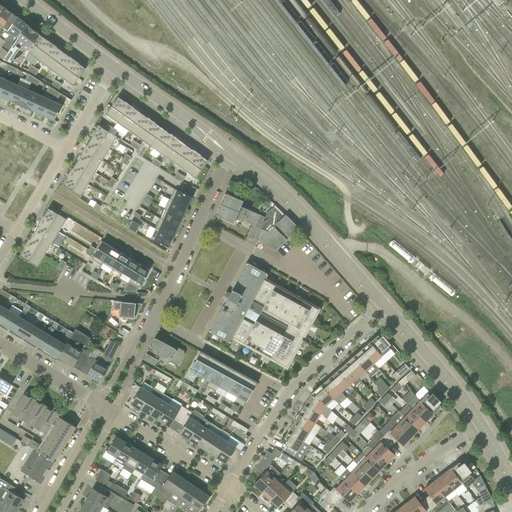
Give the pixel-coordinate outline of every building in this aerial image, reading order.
[(0,31),(2,28),(12,13),(4,7),(0,12),(0,31)] [(2,48),(0,46),(0,57),(3,59),(8,52),(27,24),(12,13),(2,28),(11,34),(2,48)] [(8,52),(3,59),(19,66),(40,35),(27,24),(8,52)] [(40,62),(52,44),(41,36),(28,53),(40,62)] [(52,44),(40,62),(51,70),(63,53),(52,44)] [(63,53),(51,70),(62,78),(74,61),(63,53)] [(86,69),(74,61),(62,78),(73,86),(86,69)] [(32,82),(35,78),(29,74),(26,78),(32,82)] [(41,81),(35,78),(32,82),(38,86),(41,81)] [(0,94),(0,96),(10,101),(17,85),(6,80),(0,94)] [(21,106),(28,90),(17,85),(10,101),(21,106)] [(46,91),(53,95),(55,90),(49,87),(46,91)] [(32,111),(39,95),(28,90),(21,106),(32,111)] [(55,90),(53,95),(59,98),(61,94),(55,90)] [(50,100),(39,95),(32,111),(43,116),(50,100)] [(106,115),(117,123),(130,105),(118,97),(106,115)] [(62,105),(50,100),(43,116),(55,121),(62,105)] [(117,123),(128,131),(141,113),(130,105),(117,123)] [(139,139),(152,121),(141,113),(128,131),(139,139)] [(151,147),(163,129),(152,121),(139,139),(151,147)] [(99,126),(91,138),(110,149),(117,137),(114,136),(110,133),(106,131),(99,126)] [(162,155),(174,137),(163,129),(151,147),(162,155)] [(173,163),(185,145),(174,137),(162,155),(173,163)] [(91,138),(84,150),(102,161),(110,149),(91,138)] [(196,153),(185,145),(173,163),(184,171),(196,153)] [(77,162),(95,173),(102,161),(84,150),(77,162)] [(208,161),(196,153),(184,171),(196,179),(208,161)] [(70,173),(88,184),(95,173),(77,162),(70,173)] [(81,197),(88,184),(70,173),(62,185),(81,197)] [(254,186),(251,183),(247,191),(251,193),(254,194),(257,189),(254,186)] [(177,190),(172,201),(187,207),(192,197),(177,190)] [(243,201),(225,193),(220,204),(258,221),(260,216),(260,215),(240,206),(243,201)] [(172,201),(168,210),(182,217),(187,207),(172,201)] [(220,204),(216,215),(233,222),(235,217),(252,225),(255,226),(258,221),(220,204)] [(299,229),(286,216),(275,205),(266,215),(269,218),(263,223),(261,229),(263,230),(269,233),(275,228),(277,225),(289,238),(299,229)] [(48,208),(41,221),(59,232),(67,220),(48,208)] [(168,210),(163,220),(178,227),(182,217),(168,210)] [(265,218),(260,216),(258,221),(255,226),(259,228),(260,228),(265,218)] [(163,220),(159,230),(173,237),(178,227),(163,220)] [(41,221),(34,232),(52,244),(59,232),(41,221)] [(247,237),(254,241),(259,228),(255,226),(252,225),(247,237)] [(169,247),(173,237),(159,230),(155,228),(151,239),(169,247)] [(258,242),(276,251),(287,240),(275,228),(269,233),(263,230),(258,242)] [(45,255),(52,244),(34,232),(27,244),(45,255)] [(103,242),(92,259),(102,266),(103,264),(103,263),(104,261),(112,247),(103,242)] [(38,267),(45,255),(27,244),(19,256),(38,267)] [(121,253),(112,247),(104,261),(113,267),(121,253)] [(131,259),(121,253),(113,267),(122,272),(131,259)] [(140,264),(131,259),(122,272),(131,278),(132,278),(140,264)] [(247,263),(233,289),(230,294),(226,292),(222,300),(225,302),(209,331),(230,343),(233,338),(244,344),(246,339),(273,353),(270,358),(287,367),(297,347),(299,348),(304,340),(302,339),(303,337),(305,338),(310,329),(308,328),(318,309),(304,302),(302,300),(300,305),(273,290),(276,286),(265,280),(265,279),(268,274),(247,263)] [(129,282),(139,288),(142,283),(143,284),(145,280),(144,279),(150,270),(140,264),(132,278),(131,278),(129,282)] [(139,319),(139,311),(142,311),(145,305),(133,303),(118,301),(117,309),(124,310),(123,317),(139,319)] [(0,321),(1,323),(8,311),(0,305),(0,321)] [(1,323),(15,331),(23,319),(8,311),(1,323)] [(15,331),(30,340),(37,328),(23,319),(15,331)] [(117,332),(106,325),(106,326),(102,333),(108,336),(109,335),(114,338),(117,332)] [(30,340),(44,349),(51,337),(37,328),(30,340)] [(58,357),(80,371),(89,356),(82,352),(90,338),(75,329),(65,345),(58,357)] [(381,338),(378,335),(370,342),(382,356),(390,349),(387,345),(389,344),(383,337),(381,338)] [(44,349),(58,357),(65,345),(51,337),(44,349)] [(155,338),(150,346),(157,350),(156,352),(178,364),(184,354),(183,351),(178,349),(176,349),(155,338)] [(89,356),(80,371),(88,376),(100,382),(119,345),(111,340),(101,359),(97,357),(89,356)] [(370,342),(361,349),(374,363),(382,356),(370,342)] [(366,370),(372,377),(380,370),(374,363),(361,349),(353,356),(366,370)] [(190,371),(200,376),(210,357),(201,352),(190,371)] [(146,354),(147,355),(144,359),(143,359),(154,365),(157,360),(146,354)] [(345,364),(357,377),(366,370),(353,356),(345,364)] [(200,376),(209,381),(220,362),(210,357),(200,376)] [(216,391),(218,387),(218,386),(229,367),(220,362),(209,381),(207,386),(216,391)] [(361,381),(357,378),(357,377),(345,364),(337,371),(349,385),(353,388),(361,381)] [(400,377),(409,368),(405,364),(396,372),(400,377)] [(218,386),(218,387),(228,392),(238,372),(229,367),(218,386)] [(406,384),(406,383),(415,375),(411,370),(402,379),(406,384)] [(341,392),(349,385),(337,371),(329,378),(341,392)] [(248,377),(238,372),(228,392),(237,397),(248,377)] [(396,380),(400,377),(396,372),(392,375),(396,380)] [(165,385),(167,381),(169,377),(162,374),(160,377),(161,378),(159,382),(165,385)] [(12,385),(0,377),(0,401),(5,393),(6,394),(12,385)] [(246,402),(256,384),(257,383),(248,377),(237,397),(246,402)] [(321,385),(333,399),(341,392),(329,378),(321,385)] [(409,387),(406,383),(406,384),(402,379),(398,382),(405,390),(409,387)] [(385,383),(381,388),(385,392),(389,387),(385,383)] [(326,406),(326,405),(333,399),(321,385),(311,393),(326,406)] [(151,393),(141,387),(131,404),(141,409),(151,393)] [(381,396),(385,392),(381,388),(377,392),(381,396)] [(31,396),(30,397),(25,394),(26,393),(25,393),(12,414),(24,421),(36,401),(36,400),(31,396)] [(151,393),(141,409),(150,415),(160,399),(151,393)] [(304,404),(320,414),(326,406),(311,393),(304,404)] [(396,400),(392,396),(388,393),(384,397),(388,401),(392,404),(396,400)] [(433,414),(434,413),(441,406),(438,403),(439,401),(432,395),(431,396),(428,393),(420,401),(433,414)] [(420,401),(415,395),(407,404),(426,422),(433,414),(420,401)] [(384,405),(388,401),(384,397),(380,402),(384,405)] [(184,406),(183,407),(181,405),(182,404),(173,398),(169,405),(159,421),(169,427),(175,417),(180,420),(187,409),(189,406),(189,405),(188,404),(184,406)] [(371,398),(367,403),(371,406),(375,402),(371,398)] [(159,421),(169,405),(160,399),(150,415),(159,421)] [(41,403),(40,404),(36,401),(24,421),(35,427),(47,408),(47,406),(41,403)] [(354,402),(350,406),(355,412),(359,408),(354,402)] [(367,411),(371,406),(367,403),(363,407),(367,411)] [(299,414),(315,423),(320,414),(304,404),(299,414)] [(405,417),(418,430),(426,422),(407,404),(400,411),(405,417)] [(45,433),(51,423),(57,412),(52,409),(51,410),(47,408),(35,427),(45,433)] [(190,417),(193,413),(191,411),(187,409),(180,420),(186,424),(180,433),(189,439),(199,423),(190,417)] [(40,451),(39,453),(41,454),(53,461),(55,457),(57,458),(76,427),(63,419),(65,415),(58,411),(57,412),(51,423),(55,426),(40,451)] [(391,419),(398,425),(397,425),(411,438),(418,430),(405,417),(398,411),(391,419)] [(370,412),(365,417),(370,422),(375,417),(370,412)] [(358,413),(354,417),(358,421),(362,416),(358,413)] [(299,414),(293,423),(309,432),(315,436),(321,427),(315,423),(299,414)] [(189,439),(198,445),(208,429),(212,423),(203,417),(199,423),(189,439)] [(354,425),(358,421),(354,417),(349,421),(354,425)] [(246,435),(249,430),(238,423),(235,428),(246,435)] [(287,432),(303,442),(309,432),(293,423),(287,432)] [(344,429),(348,433),(352,429),(348,425),(344,429)] [(397,425),(390,433),(388,431),(384,435),(393,445),(397,440),(403,446),(411,438),(397,425)] [(353,430),(357,433),(359,435),(362,432),(357,426),(353,430)] [(17,439),(0,428),(0,439),(12,446),(17,439)] [(217,435),(208,429),(198,445),(207,451),(217,435)] [(353,437),(357,433),(353,430),(352,429),(348,433),(353,437)] [(393,445),(384,435),(377,429),(373,434),(375,436),(367,444),(369,445),(387,463),(395,454),(389,449),(393,445)] [(283,450),(294,457),(303,442),(287,432),(282,442),(286,444),(283,450)] [(339,432),(335,437),(339,441),(343,436),(339,432)] [(126,441),(125,442),(115,436),(116,435),(115,434),(110,443),(111,444),(107,451),(117,457),(126,441)] [(216,457),(226,441),(217,435),(207,451),(216,457)] [(40,445),(32,440),(25,436),(21,441),(29,446),(28,446),(39,453),(40,451),(38,449),(40,445)] [(335,437),(331,441),(329,439),(325,443),(327,445),(331,449),(339,441),(335,437)] [(114,462),(123,468),(135,447),(134,448),(126,443),(126,441),(117,457),(114,462)] [(225,463),(236,447),(226,441),(216,457),(225,463)] [(343,441),(338,446),(343,450),(347,445),(343,441)] [(327,453),(331,449),(327,445),(323,449),(327,453)] [(361,453),(379,471),(387,463),(369,445),(361,453)] [(343,450),(338,446),(334,450),(338,454),(343,450)] [(135,447),(123,468),(132,473),(135,468),(145,452),(144,452),(144,454),(135,448),(136,447),(135,447)] [(145,453),(145,452),(135,468),(144,474),(154,458),(153,459),(144,454),(145,453)] [(289,464),(292,459),(281,452),(278,458),(283,461),(287,463),(289,464)] [(372,478),(379,471),(361,453),(354,461),(359,465),(358,465),(372,478)] [(21,472),(42,484),(55,462),(53,461),(41,454),(31,470),(24,466),(21,472)] [(327,466),(332,461),(328,457),(323,462),(327,466)] [(165,472),(160,469),(163,464),(162,465),(153,459),(154,458),(144,474),(159,482),(165,472)] [(462,465),(459,461),(450,468),(462,483),(465,487),(466,488),(475,482),(468,472),(470,471),(464,464),(462,465)] [(262,475),(254,484),(262,492),(275,478),(280,473),(271,465),(266,471),(260,465),(256,470),(262,475)] [(358,465),(351,473),(364,486),(372,478),(358,465)] [(462,483),(450,468),(442,475),(457,494),(465,487),(462,483)] [(111,475),(101,469),(98,474),(108,480),(111,475)] [(347,469),(340,477),(344,481),(357,494),(364,486),(351,473),(347,469)] [(173,471),(170,476),(165,472),(159,482),(159,483),(155,487),(169,497),(172,492),(183,477),(182,476),(182,478),(173,471)] [(313,473),(310,478),(316,482),(320,477),(313,473)] [(110,488),(113,483),(108,480),(98,474),(95,479),(110,488)] [(442,475),(433,482),(445,496),(448,501),(457,494),(442,475)] [(172,492),(181,498),(192,483),(191,482),(190,484),(182,478),(183,477),(172,492)] [(0,498),(18,509),(24,500),(16,494),(18,489),(0,478),(0,498)] [(283,486),(275,478),(262,492),(270,499),(283,486)] [(278,507),(284,501),(288,505),(297,496),(293,492),(297,488),(288,480),(283,486),(270,499),(278,507)] [(349,502),(357,494),(344,481),(336,489),(334,487),(330,492),(339,501),(343,496),(349,502)] [(429,495),(425,499),(435,511),(434,511),(438,511),(450,503),(448,501),(445,496),(433,482),(424,489),(429,495)] [(192,483),(181,498),(190,504),(200,489),(199,490),(191,484),(192,483)] [(493,500),(485,485),(477,489),(482,499),(477,501),(479,505),(480,505),(483,511),(495,506),(492,500),(493,500)] [(102,507),(111,492),(100,486),(97,491),(93,488),(88,498),(87,497),(86,497),(102,507)] [(327,488),(320,495),(323,499),(328,494),(337,503),(339,501),(330,492),(327,488)] [(190,504),(199,510),(204,503),(206,504),(211,496),(210,497),(200,490),(201,489),(200,489),(190,504)] [(134,491),(130,498),(137,503),(142,496),(134,491)] [(288,505),(293,509),(290,511),(305,511),(308,509),(314,503),(303,492),(299,497),(297,496),(288,505)] [(328,494),(323,499),(333,508),(337,503),(328,494)] [(426,511),(429,511),(431,510),(432,511),(434,511),(435,511),(425,499),(420,503),(415,496),(406,503),(413,511),(425,511),(426,511)] [(90,511),(99,511),(102,507),(86,497),(86,498),(87,498),(82,507),(81,507),(90,511)] [(16,511),(18,509),(0,498),(0,511),(16,511)] [(131,510),(134,505),(128,502),(125,507),(131,510)] [(413,511),(406,503),(398,510),(399,511),(413,511)]
